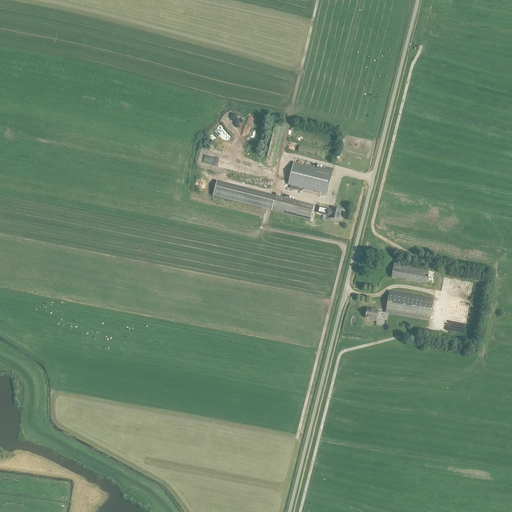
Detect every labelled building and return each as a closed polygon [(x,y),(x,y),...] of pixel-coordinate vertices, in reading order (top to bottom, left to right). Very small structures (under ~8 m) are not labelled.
[(333,173),(294,163),(288,184),(327,194),(333,173)] [(329,209),(327,215),(328,215),(331,216),(331,218),(330,218),(338,221),(341,210),(333,208),(333,210),(329,209)] [(392,278),(426,284),(429,269),(395,263),(392,278)] [(433,300),(390,292),(386,313),(388,313),(430,321),(433,300)] [(387,320),(388,313),(386,313),(375,311),(375,310),(367,309),(366,318),(372,319),(371,320),(376,321),(377,318),(387,320)]
